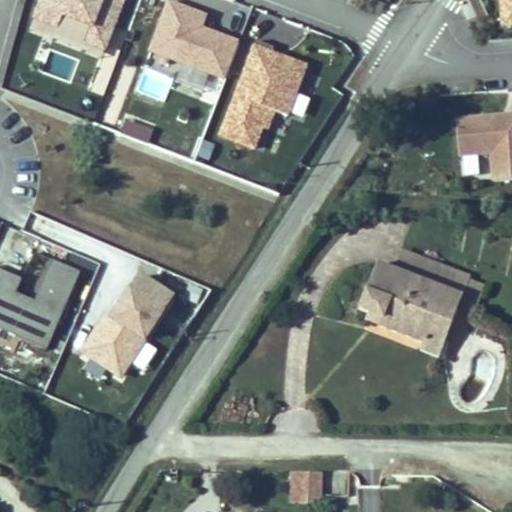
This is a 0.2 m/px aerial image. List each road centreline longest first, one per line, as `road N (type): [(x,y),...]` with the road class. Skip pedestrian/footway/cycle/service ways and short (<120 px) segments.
road 1 (unclassified): [(154,438),(405,42)]
road 2 (residential): [(506,453),(185,448),(154,438)]
